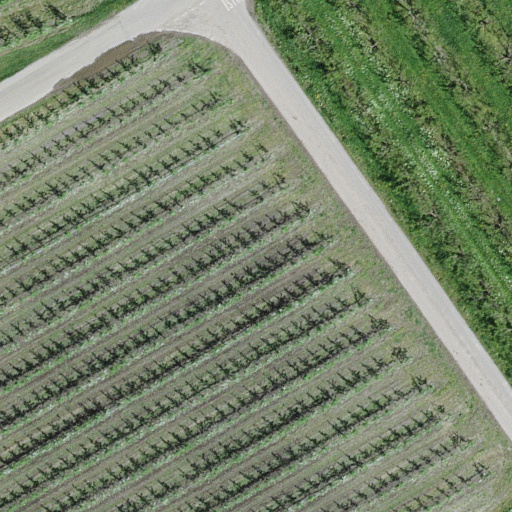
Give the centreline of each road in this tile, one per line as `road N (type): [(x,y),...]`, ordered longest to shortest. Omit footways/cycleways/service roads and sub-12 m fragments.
road 1 (unclassified): [(221,0),(511,429)]
road 2 (unclassified): [(174,0),(0,101)]
